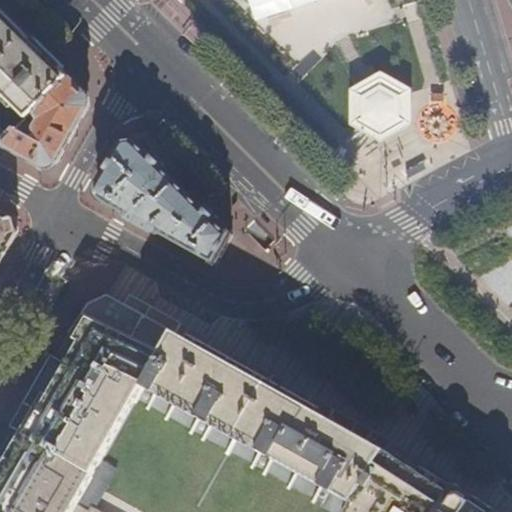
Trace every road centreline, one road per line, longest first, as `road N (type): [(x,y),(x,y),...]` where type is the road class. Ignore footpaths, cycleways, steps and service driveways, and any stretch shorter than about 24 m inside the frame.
road 1 (tertiary): [(348,257),(306,281),(231,301),(204,295),(57,214)]
road 2 (primary): [(149,59),(348,257)]
road 3 (primary): [(348,257),(492,405)]
road 4 (secondary): [(511,159),(348,257)]
road 5 (tertiary): [(57,214),(149,59)]
road 6 (residential): [(470,0),(511,136)]
road 7 (tertiary): [(57,214),(0,321)]
